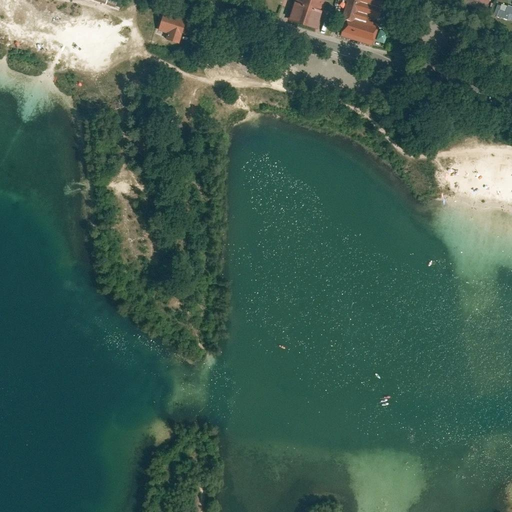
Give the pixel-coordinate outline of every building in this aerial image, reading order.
[(317,28),(325,1),(323,0),(293,0),(287,20),(317,28)] [(370,44),(380,0),(333,0),(333,2),(348,6),(341,37),(370,44)] [(487,10),(490,0),(478,0),(476,6),(487,10)] [(491,17),(510,25),(511,19),(511,9),(497,3),(491,17)] [(182,42),(187,18),(163,12),(161,23),(157,36),(182,42)] [(263,67),(264,55),(256,55),(255,66),(263,67)]
